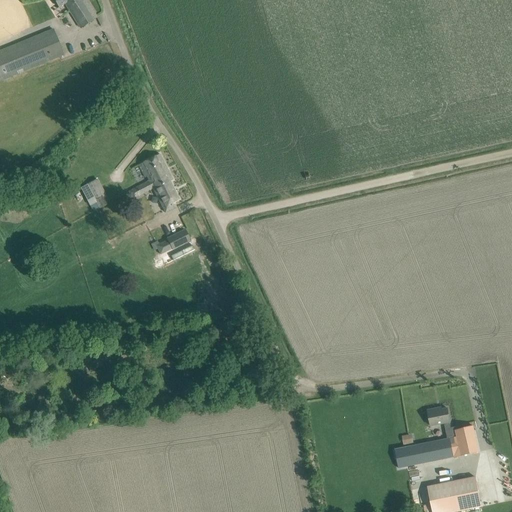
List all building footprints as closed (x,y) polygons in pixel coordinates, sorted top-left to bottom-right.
[(55,0),(59,6),(63,3),(79,29),(97,18),(86,0),(55,0)] [(54,30),(0,51),(0,78),(1,80),(64,54),(54,30)] [(150,189),(152,188),(169,180),(170,181),(173,180),(160,154),(138,165),(145,177),(147,176),(149,180),(146,181),(147,182),(147,181),(150,189)] [(87,185),(99,208),(110,202),(97,179),(87,185)] [(176,207),(173,202),(179,199),(170,181),(169,180),(152,188),(152,189),(165,212),(176,207)] [(136,187),(140,195),(152,189),(152,188),(150,189),(147,181),(147,182),(136,187)] [(167,240),(156,246),(160,255),(172,249),(172,250),(190,241),(185,230),(167,239),(167,240)] [(444,423),(448,439),(457,437),(456,430),(455,427),(451,428),(450,422),(448,408),(437,410),(437,408),(428,410),(431,426),(444,423)] [(448,439),(411,446),(414,465),(479,452),(473,426),(456,430),(457,437),(448,439)] [(455,511),(481,507),(475,477),(427,487),(432,511),(455,511)]
